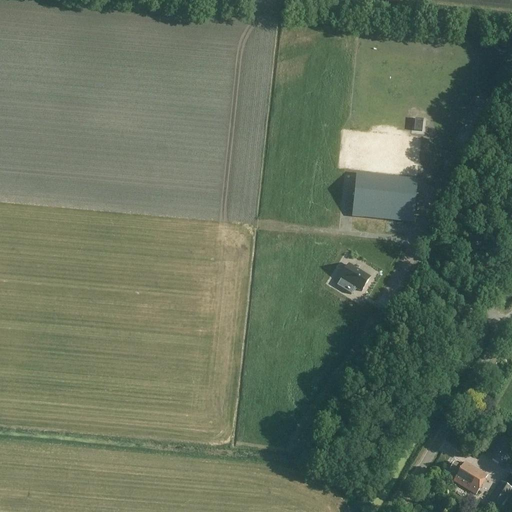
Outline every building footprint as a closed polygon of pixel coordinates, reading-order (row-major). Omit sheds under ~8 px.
[(357,175),(353,217),(413,223),(417,181),(357,175)] [(341,280),(337,287),(351,295),(355,289),(361,292),(370,279),(348,266),(340,279),(341,280)] [(494,435),(482,455),(499,465),(511,445),(494,435)] [(453,482),(475,495),(487,476),(464,463),(463,465),(455,460),(446,475),(454,480),(453,482)] [(511,489),(500,482),(488,503),(502,511),(505,511),(511,501),(511,489)]
